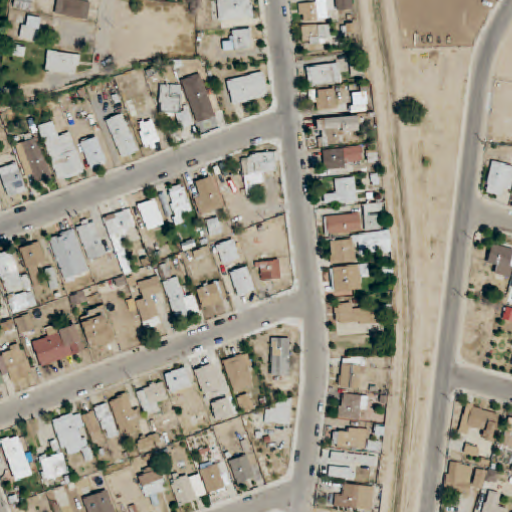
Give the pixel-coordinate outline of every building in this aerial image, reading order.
[(14,0),(13,8),(31,11),(33,0),(14,0)] [(57,0),(56,15),(88,18),(90,1),(84,0),(57,0)] [(216,0),(219,21),(254,18),(252,0),(216,0)] [(310,0),(299,1),(300,22),(330,19),(328,0),(310,0)] [(21,39),(37,41),(40,19),(24,17),(21,39)] [(331,45),(331,26),(301,26),(301,45),(331,45)] [(253,47),(250,28),(231,31),(234,50),(253,47)] [(80,54),(48,51),(46,71),(78,73),(80,54)] [(307,67),(309,86),(341,82),(339,63),(307,67)] [(269,96),(263,72),(227,80),(233,105),(269,96)] [(182,79),(196,123),(215,117),(201,74),(182,79)] [(160,84),(161,115),(179,115),(179,126),(191,126),(191,107),(181,108),(180,84),(160,84)] [(337,108),(336,88),(312,90),(314,110),(337,108)] [(106,121),(123,159),(140,151),(123,113),(106,121)] [(320,146),(350,143),(349,133),(359,132),(358,116),(317,119),(320,146)] [(138,123),(145,149),(161,145),(153,118),(138,123)] [(85,173),(72,132),(60,136),(55,120),(40,125),(58,182),(85,173)] [(108,163),(97,136),(80,142),(91,170),(108,163)] [(25,178),(34,176),(36,184),(51,180),(40,138),(16,144),(25,178)] [(245,188),(264,185),(263,173),(280,171),(277,151),(241,156),(245,188)] [(508,197),(511,177),(511,166),(492,161),(485,192),(508,197)] [(28,190),(16,162),(0,168),(0,174),(10,198),(28,190)] [(326,206),(358,201),(355,177),(333,180),(335,192),(324,194),(326,206)] [(222,208),(211,178),(199,182),(203,192),(193,195),(201,216),(222,208)] [(177,225),(186,222),(183,213),(192,210),(183,184),(165,190),(177,225)] [(148,230),(165,223),(155,199),(138,205),(148,230)] [(361,232),(361,214),(325,215),(326,233),(361,232)] [(222,233),(218,218),(207,221),(211,236),(222,233)] [(88,261),(106,255),(95,219),(77,224),(88,261)] [(64,283),(90,275),(76,229),(50,237),(64,283)] [(331,264),(357,261),(354,238),(329,241),(331,264)] [(223,265),(241,258),(233,239),(216,245),(223,265)] [(37,265),(47,262),(39,242),(20,249),(34,286),(43,283),(37,265)] [(511,276),(511,245),(490,246),(490,263),(496,263),(496,277),(511,276)] [(0,275),(7,295),(31,286),(27,274),(21,276),(12,250),(0,254),(0,275)] [(262,281),(282,279),(280,260),(260,261),(262,281)] [(257,290),(247,266),(230,272),(239,297),(257,290)] [(333,267),(333,291),(361,290),(360,275),(368,275),(367,266),(333,267)] [(136,300),(143,322),(160,316),(153,296),(163,293),(158,276),(139,283),(144,298),(136,300)] [(194,293),(184,296),(178,277),(164,281),(175,320),(200,312),(194,293)] [(203,308),(228,300),(222,280),(197,288),(203,308)] [(376,303),(335,305),(336,325),(377,323),(376,303)] [(80,315),(91,348),(115,340),(104,307),(80,315)] [(35,327),(29,314),(15,320),(21,333),(35,327)] [(41,367),(85,351),(76,324),(58,330),(56,325),(46,329),(49,336),(33,342),(41,367)] [(290,338),(271,338),(271,376),(290,376),(290,338)] [(0,363),(7,383),(30,376),(19,345),(0,352),(0,363)] [(257,385),(247,353),(224,360),(234,392),(257,385)] [(364,364),(341,364),(340,388),(363,389),(364,364)] [(192,385),(186,367),(165,374),(171,392),(192,385)] [(162,410),(159,401),(169,398),(162,380),(136,390),(146,416),(162,410)] [(142,430),(134,393),(112,398),(119,435),(142,430)] [(243,413),(256,408),(251,393),(237,398),(243,413)] [(338,417),(364,420),(367,396),(341,393),(338,417)] [(53,419),(61,448),(82,442),(79,431),(88,429),(92,442),(108,438),(118,435),(109,403),(93,408),(93,410),(81,413),(81,411),(53,419)] [(266,424),(291,424),(291,403),(266,403),(266,424)] [(468,433),(470,426),(484,429),(481,438),(492,441),(500,412),(466,404),(459,431),(468,433)] [(511,451),(511,417),(507,417),(503,446),(511,447),(511,448),(511,451)] [(333,447),(380,452),(381,442),(367,440),(368,430),(335,426),(333,447)] [(140,452),(163,445),(159,433),(136,440),(140,452)] [(29,453),(25,454),(18,434),(1,440),(15,481),(37,474),(29,453)] [(45,481),(70,474),(63,452),(38,459),(45,481)] [(331,463),(376,465),(376,455),(332,453),(331,463)] [(231,459),(236,484),(255,480),(250,455),(231,459)] [(469,493),(473,465),(448,462),(445,489),(469,493)] [(208,494),(226,488),(218,464),(200,469),(208,494)] [(329,477),(354,479),(354,469),(330,467),(329,477)] [(147,499),(168,490),(159,468),(138,477),(147,499)] [(497,472),(476,469),(474,487),(484,488),(485,478),(496,479),(497,472)] [(170,481),(180,506),(198,499),(187,474),(170,481)] [(336,492),(334,508),(371,511),(373,486),(346,484),(345,493),(336,492)] [(506,511),(508,507),(497,504),(499,494),(488,491),(482,511),(506,511)]
